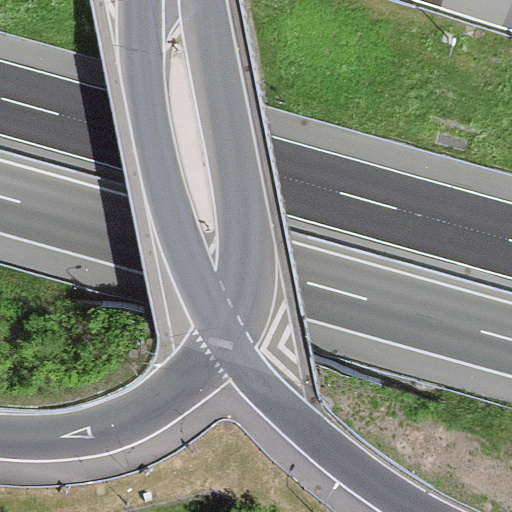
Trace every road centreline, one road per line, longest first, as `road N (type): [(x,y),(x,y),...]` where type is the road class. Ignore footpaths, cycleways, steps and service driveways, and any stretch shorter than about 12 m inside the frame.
road 1 (motorway): [(0,196),(511,339)]
road 2 (motorway): [(511,239),(0,97)]
road 3 (motorway): [(140,0),(149,125),(167,203),(209,309),(234,343)]
road 4 (motorway): [(234,343),(246,256),(204,0)]
road 5 (motorway): [(0,438),(68,438),(125,423),(234,343)]
road 6 (motorway): [(234,343),(274,401),(320,444),(417,511)]
